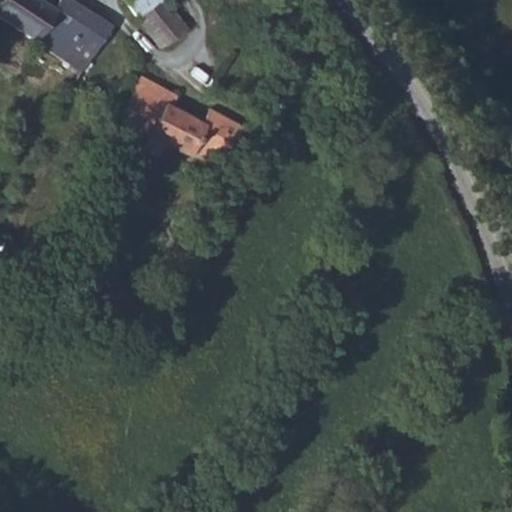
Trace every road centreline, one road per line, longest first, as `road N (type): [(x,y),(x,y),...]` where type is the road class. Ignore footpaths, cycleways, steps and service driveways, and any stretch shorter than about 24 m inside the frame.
road 1 (secondary): [(341,0),(409,74),(511,265)]
road 2 (unknown): [(114,0),(161,60),(178,57),(206,32),(208,8)]
